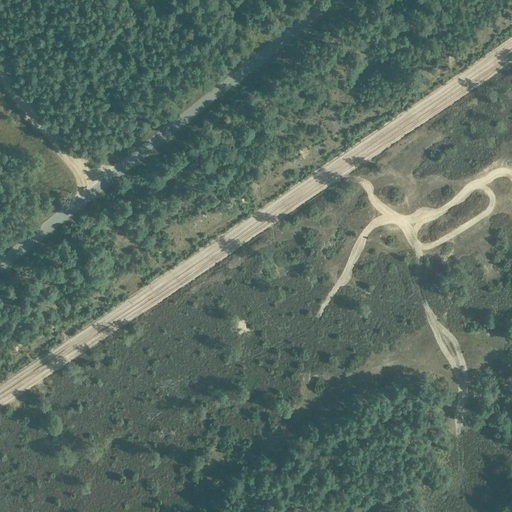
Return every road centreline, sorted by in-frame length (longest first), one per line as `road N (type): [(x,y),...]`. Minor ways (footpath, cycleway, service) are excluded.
road 1 (track): [(511,47),(0,392)]
road 2 (track): [(94,189),(0,58)]
